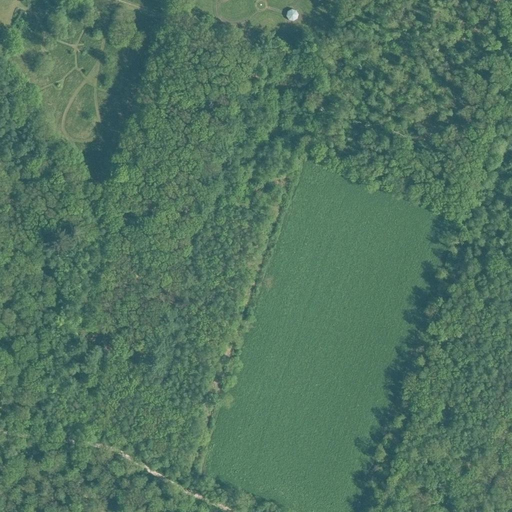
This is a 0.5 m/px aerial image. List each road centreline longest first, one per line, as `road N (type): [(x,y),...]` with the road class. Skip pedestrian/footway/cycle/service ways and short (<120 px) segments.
road 1 (track): [(43,430),(27,383),(49,264),(0,174)]
road 2 (track): [(459,207),(511,83)]
